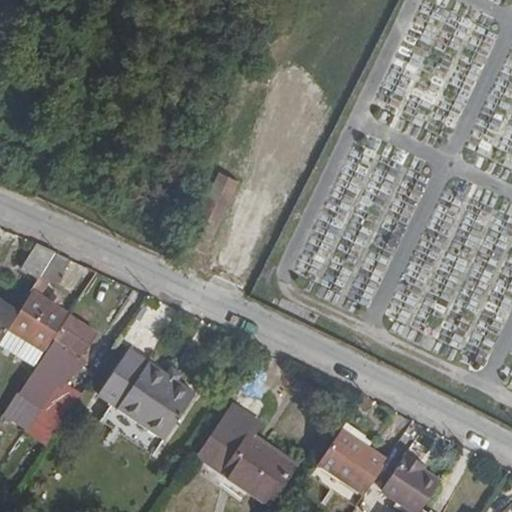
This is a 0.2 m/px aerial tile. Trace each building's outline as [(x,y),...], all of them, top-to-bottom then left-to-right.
[(235,180),(219,172),(183,241),(199,249),(235,180)] [(36,247),(22,272),(38,282),(54,256),(36,247)] [(60,287),(73,265),(54,256),(39,282),(30,295),(38,301),(52,282),(60,287)] [(41,325),(57,335),(69,318),(50,306),(48,308),(38,301),(30,295),(20,312),(19,313),(15,320),(35,333),(41,325)] [(0,345),(15,320),(19,313),(0,302),(0,345)] [(79,361),(95,336),(71,321),(57,341),(69,348),(66,353),(79,361)] [(157,458),(197,395),(132,355),(103,401),(116,409),(106,426),(157,458)] [(65,424),(89,388),(67,374),(43,410),(65,424)] [(5,415),(22,423),(33,401),(16,393),(5,415)] [(253,443),(260,432),(233,414),(199,466),(269,511),(295,472),(253,443)] [(359,448),(340,436),(336,442),(354,454),(359,448)] [(354,454),(336,442),(317,471),(364,501),(386,466),(359,448),(354,454)] [(422,511),(439,486),(422,476),(415,472),(418,467),(405,459),(380,499),(400,511),(422,511)] [(415,472),(422,476),(425,471),(418,467),(415,472)] [(353,511),(356,511),(364,501),(317,471),(309,484),(353,511)]
